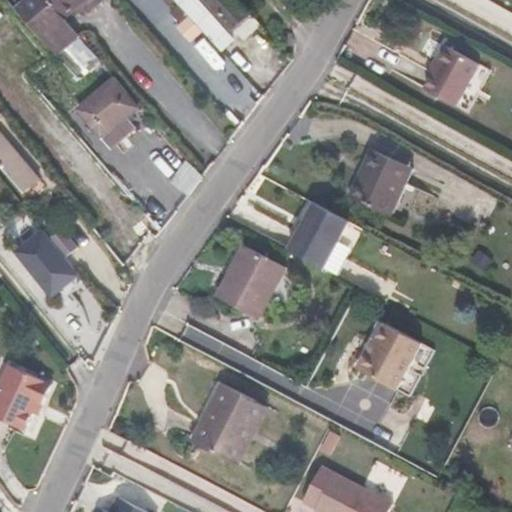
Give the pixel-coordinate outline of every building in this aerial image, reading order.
[(57,57),(73,45),(36,0),(26,0),(17,8),(57,57)] [(36,0),(73,45),(81,39),(65,20),(81,7),(89,17),(103,5),(98,0),(36,0)] [(209,36),(223,52),(235,40),(199,0),(185,0),(180,5),(190,15),(209,36)] [(205,0),(234,31),(252,15),(237,0),(205,0)] [(195,48),(209,36),(190,15),(177,26),(195,48)] [(475,60),(440,41),(430,59),(434,60),(421,85),(452,102),(475,60)] [(85,43),(77,50),(92,68),(100,62),(85,43)] [(115,81),(107,87),(131,116),(139,109),(115,81)] [(131,116),(107,87),(91,100),(115,130),(131,116)] [(104,139),(115,130),(91,100),(80,109),(104,139)] [(1,133),(11,124),(0,110),(0,163),(25,194),(40,181),(1,133)] [(392,214),(413,170),(372,151),(352,195),(392,214)] [(318,204),(292,251),(327,270),(353,223),(318,204)] [(52,239),(45,230),(16,252),(50,295),(78,273),(69,260),(52,239)] [(64,230),(52,239),(69,260),(81,251),(64,230)] [(258,320),(285,269),(247,249),(220,300),(258,320)] [(430,347),(392,327),(382,347),(378,345),(364,372),(405,393),(430,347)] [(39,414),(44,416),(54,395),(11,376),(0,400),(0,428),(27,441),(35,424),(39,414)] [(228,457),(256,401),(223,384),(194,439),(228,457)] [(40,426),(44,416),(39,414),(35,424),(40,426)] [(378,423),(372,442),(399,451),(406,432),(378,423)] [(390,511),(395,503),(324,465),(305,501),(318,507),(316,511),(318,511),(390,511)] [(148,511),(119,498),(112,511),(108,511),(102,509),(100,511),(148,511)]
